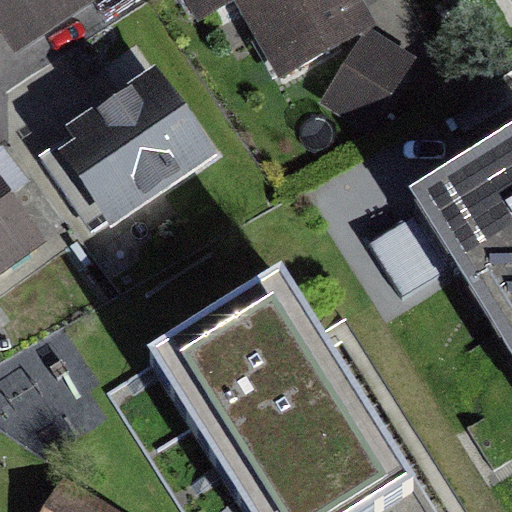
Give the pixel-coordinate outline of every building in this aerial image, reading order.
[(0,0),(0,32),(16,54),(99,0),(0,0)] [(237,3),(279,82),(370,33),(378,28),(362,0),(184,0),(198,25),(237,3)] [(370,33),(321,106),(371,139),(418,61),(370,33)] [(74,143),(60,153),(109,230),(219,158),(157,68),(66,128),(74,143)] [(423,213),(371,245),(406,299),(454,266),(511,358),(511,129),(409,192),(423,213)] [(0,181),(0,278),(46,245),(0,181)] [(281,268),(148,353),(246,511),(371,511),(418,483),(281,268)] [(147,380),(119,398),(174,485),(202,467),(147,380)] [(111,511),(60,480),(40,511),(111,511)]
